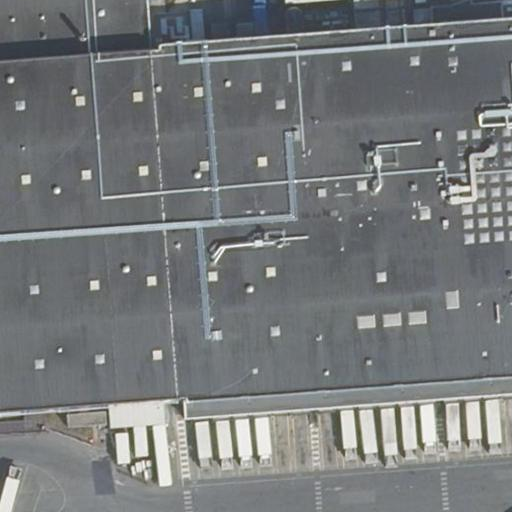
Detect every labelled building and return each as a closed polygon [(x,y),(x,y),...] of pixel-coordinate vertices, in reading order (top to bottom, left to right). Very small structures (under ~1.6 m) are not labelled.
[(144,0),(0,0),(0,413),(34,411),(75,408),(85,407),(106,406),(161,402),(181,400),(511,376),(511,17),(500,18),(428,24),(403,26),(354,29),(300,33),(284,34),(148,44),(144,0)] [(188,25),(185,0),(177,0),(180,26),(188,25)] [(351,0),(354,29),(403,26),(401,0),(351,0)] [(426,7),(428,24),(500,18),(498,1),(470,4),(469,0),(462,0),(446,5),(426,7)] [(283,11),(284,34),(300,33),(300,14),(297,8),(288,7),(283,11)] [(511,376),(181,400),(182,421),(389,403),(511,394),(511,376)] [(161,402),(106,406),(107,429),(163,424),(161,402)] [(85,407),(75,408),(78,414),(64,415),(65,429),(104,425),(103,412),(87,413),(85,407)]
